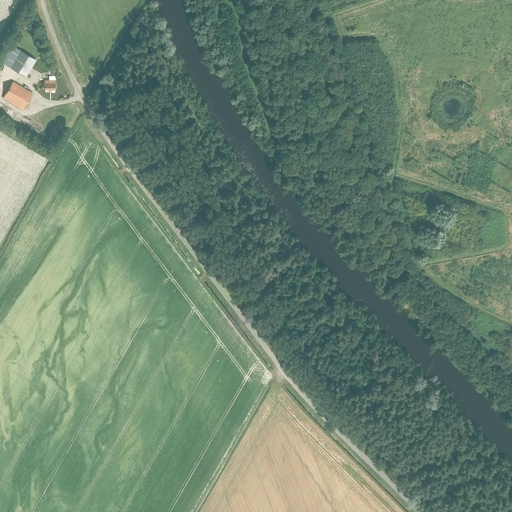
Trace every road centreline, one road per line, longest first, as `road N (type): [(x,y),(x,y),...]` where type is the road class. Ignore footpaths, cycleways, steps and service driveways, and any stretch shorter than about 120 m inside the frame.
road 1 (unclassified): [(419,511),(303,397),(114,149),(87,112),(41,0)]
road 2 (track): [(264,57),(295,158),(390,277)]
road 3 (track): [(406,268),(328,35)]
road 4 (track): [(390,277),(511,405)]
road 5 (track): [(511,380),(406,268)]
